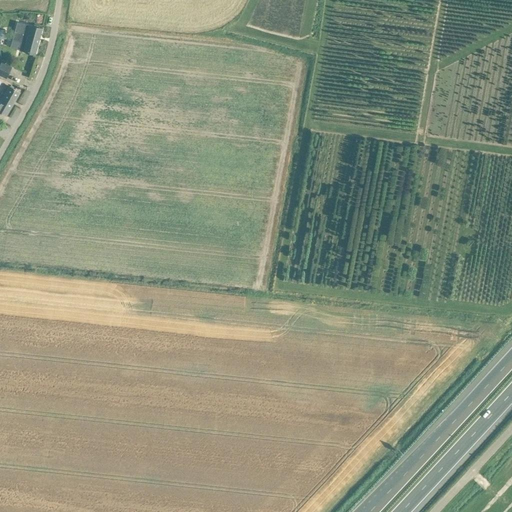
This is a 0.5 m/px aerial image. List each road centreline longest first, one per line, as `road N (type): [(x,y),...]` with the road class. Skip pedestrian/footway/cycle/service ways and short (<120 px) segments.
road 1 (motorway): [(511,358),(370,511)]
road 2 (unclassified): [(0,155),(41,77),(60,0)]
road 3 (motorway): [(400,511),(511,391)]
